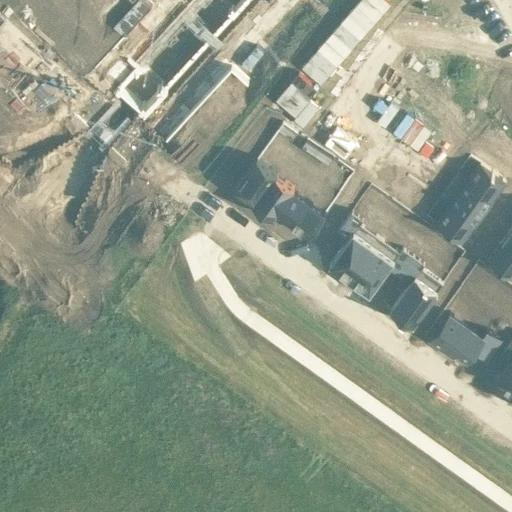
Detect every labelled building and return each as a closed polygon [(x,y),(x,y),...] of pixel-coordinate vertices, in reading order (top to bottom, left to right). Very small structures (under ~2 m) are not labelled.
[(144,0),(136,0),(112,27),(124,38),(152,7),(144,0)] [(336,0),(306,0),(305,2),(328,24),(344,7),(336,0)] [(473,0),(468,0),(449,26),(469,40),(483,21),(490,11),(473,0)] [(305,2),(289,19),(313,41),(328,24),(305,2)] [(289,19),(274,36),(298,58),(313,41),(289,19)] [(469,40),(462,50),(480,63),(494,44),(501,34),(483,21),(469,40)] [(273,35),(258,52),(282,75),(298,58),(274,36),(273,35)] [(49,41),(38,56),(52,66),(63,51),(49,41)] [(480,63),(473,73),(493,87),(511,59),(511,56),(494,44),(480,63)] [(258,52),(242,70),(266,92),(282,75),(258,52)] [(225,83),(209,106),(249,135),(266,112),(225,83)] [(209,106),(192,129),(233,158),(249,135),(209,106)] [(292,140),(297,133),(283,123),(278,130),(292,140)] [(192,129),(176,152),(216,181),(233,158),(192,129)] [(315,156),(320,149),(306,140),(301,147),(315,156)] [(333,159),(320,149),(315,156),(328,166),(333,159)] [(257,156),(235,187),(254,201),(252,203),(253,203),(277,170),(257,156)] [(457,172),(448,185),(484,211),(506,180),(495,172),(492,170),(481,162),(468,180),(457,172)] [(277,170),(253,203),(272,216),(294,185),(276,173),(278,171),(277,170)] [(294,185),(272,216),(272,217),(277,210),(310,234),(326,211),(293,188),(295,186),(294,185)] [(450,206),(437,223),(448,231),(448,232),(451,234),(451,233),(462,241),(484,211),(448,185),(439,198),(450,206)] [(349,237),(329,264),(349,278),(380,235),(360,221),(363,217),(352,209),(338,229),(349,237)] [(511,230),(510,229),(488,260),(499,268),(502,270),(511,277),(511,230)] [(380,235),(349,278),(370,293),(389,266),(400,273),(414,254),(403,246),(400,250),(380,235)] [(410,281),(391,308),(413,324),(431,298),(444,281),(422,265),(425,262),(414,254),(400,273),(410,281)] [(450,310),(430,337),(445,348),(449,344),(468,358),(474,350),(487,358),(502,337),(487,327),(492,320),(460,298),(451,311),(450,310)] [(511,359),(497,378),(511,389),(511,336),(501,352),(511,359)]
